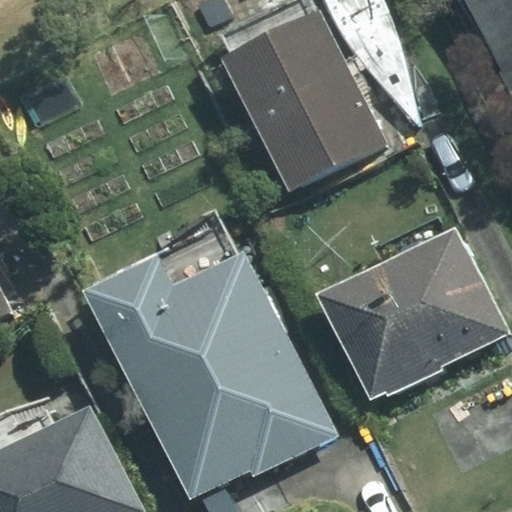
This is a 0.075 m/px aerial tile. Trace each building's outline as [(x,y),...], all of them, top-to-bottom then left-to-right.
[(511,0),(483,0),(511,60),(511,0)] [(337,12),(240,58),(302,188),(398,142),(337,12)] [(511,322),(469,231),(334,295),(384,402),(450,371),(448,365),(511,334),(511,322)] [(104,283),(208,494),(346,427),(257,245),(180,283),(165,254),(104,283)] [(0,263),(0,321),(22,311),(0,263)] [(0,456),(0,511),(145,511),(149,510),(101,409),(0,456)]
